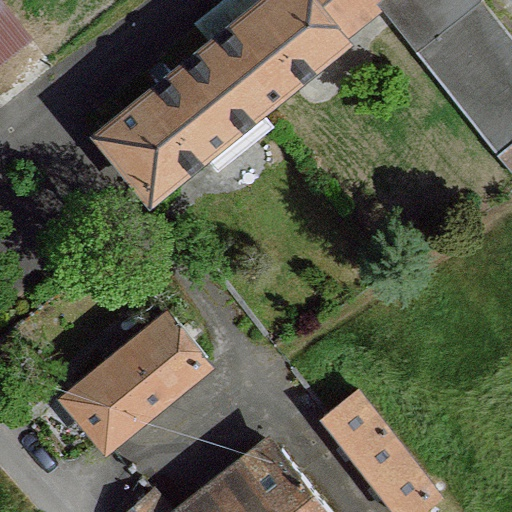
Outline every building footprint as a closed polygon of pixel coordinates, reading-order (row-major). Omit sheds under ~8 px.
[(7,0),(0,0),(0,61),(34,34),(7,0)] [(302,0),(266,0),(105,130),(154,190),(336,42),(302,0)] [(302,0),(336,42),(385,3),(388,0),(302,0)] [(511,36),(483,0),(388,0),(385,3),(511,163),(511,36)] [(173,311),(71,393),(109,439),(209,357),(173,311)] [(360,391),(330,416),(403,511),(414,511),(438,493),(360,391)] [(335,511),(285,448),(205,511),(174,511),(156,489),(127,511),(335,511)]
